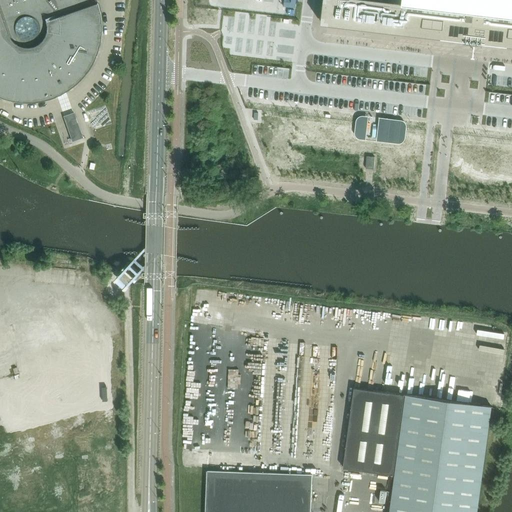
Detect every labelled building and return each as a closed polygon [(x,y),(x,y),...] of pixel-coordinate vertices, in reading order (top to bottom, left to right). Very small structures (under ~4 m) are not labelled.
[(97,3),(96,3),(94,0),(0,0),(0,98),(3,99),(12,102),(22,103),(32,103),(41,101),(51,99),(60,95),(68,90),(76,84),(83,77),(89,69),(94,60),(97,51),(100,42),(101,32),(101,22),(99,12),(97,3)] [(511,0),(324,0),(322,23),(511,45),(511,0)] [(63,117),(72,141),(82,138),(73,113),(63,117)] [(357,120),(357,121),(356,131),(356,134),(356,135),(358,137),(360,138),(397,142),(398,143),(401,142),(403,140),(404,138),(405,127),(405,126),(405,125),(404,123),(403,122),(401,121),(363,116),(361,117),(359,117),(358,118),(357,120)] [(366,169),(374,169),(375,157),(367,156),(366,169)] [(145,224),(146,224),(177,228),(178,228),(178,229),(179,229),(179,226),(178,225),(145,221),(144,221),(144,224),(145,225),(145,224)] [(144,257),(145,257),(177,261),(178,261),(178,260),(178,257),(177,256),(177,258),(177,257),(145,253),(144,253),(144,252),(143,253),(143,256),(144,257)] [(0,280),(0,307),(22,300),(17,282),(0,280)] [(254,450),(260,326),(189,323),(184,448),(209,449),(209,448),(254,450)] [(23,373),(0,379),(0,426),(33,417),(32,412),(89,396),(74,343),(19,358),(23,373)] [(354,388),(343,469),(394,476),(389,511),(477,511),(491,407),(354,388)] [(205,511),(311,511),(312,474),(207,471),(205,511)]
